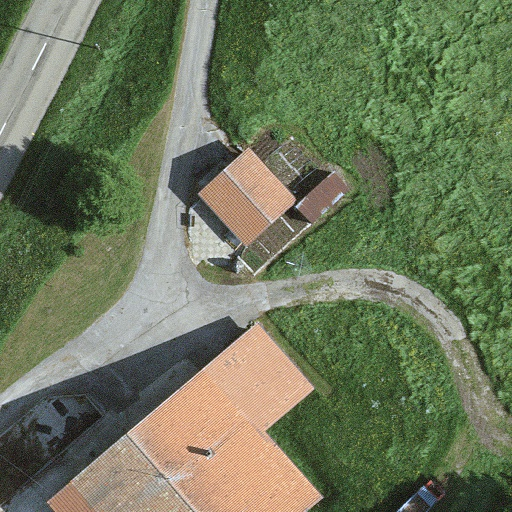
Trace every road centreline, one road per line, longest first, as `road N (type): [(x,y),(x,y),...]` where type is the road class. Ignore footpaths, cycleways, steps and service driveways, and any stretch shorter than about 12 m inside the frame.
road 1 (track): [(511,435),(486,411),(467,325),(418,284),(320,279),(144,320)]
road 2 (tertiary): [(67,0),(0,134)]
